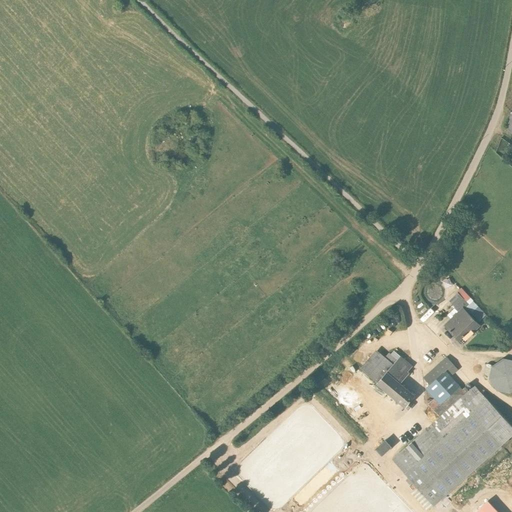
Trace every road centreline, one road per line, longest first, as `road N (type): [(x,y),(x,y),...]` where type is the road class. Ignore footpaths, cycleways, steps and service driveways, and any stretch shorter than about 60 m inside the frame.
road 1 (track): [(140,0),(419,266)]
road 2 (track): [(136,511),(401,291)]
road 3 (unclassified): [(401,291),(486,139),(511,50)]
road 4 (unknown): [(412,277),(225,99)]
